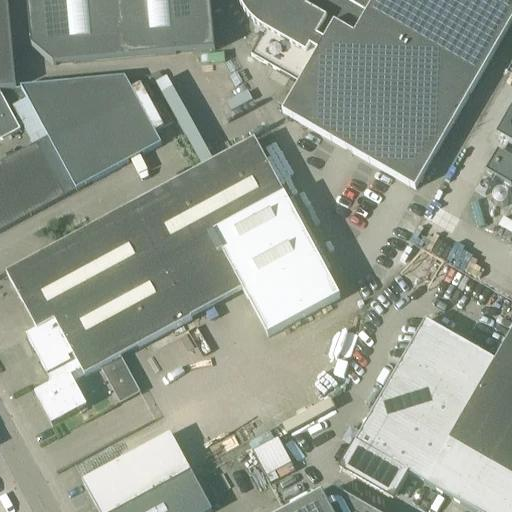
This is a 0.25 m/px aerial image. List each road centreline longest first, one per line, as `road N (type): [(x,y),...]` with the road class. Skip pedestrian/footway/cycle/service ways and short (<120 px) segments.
road 1 (unknown): [(12,453),(86,436),(211,366),(234,362),(280,377),(341,351)]
road 2 (unknown): [(422,511),(345,460),(342,416),(398,318),(428,305),(468,322)]
road 3 (unknown): [(230,0),(241,47),(325,223)]
road 4 (unknown): [(0,251),(158,167)]
road 5 (unknown): [(511,113),(472,204),(484,239),(511,260)]
